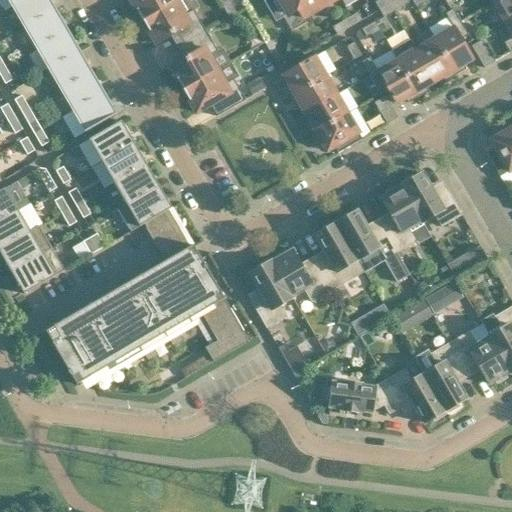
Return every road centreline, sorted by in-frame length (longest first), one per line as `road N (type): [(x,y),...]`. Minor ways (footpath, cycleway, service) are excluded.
road 1 (residential): [(511,411),(430,459),(312,446),(268,386),(175,431),(30,410),(0,371)]
road 2 (residential): [(440,124),(275,219),(238,234),(224,230),(90,0)]
road 3 (unknown): [(0,343),(160,244)]
road 4 (residential): [(511,250),(440,124)]
